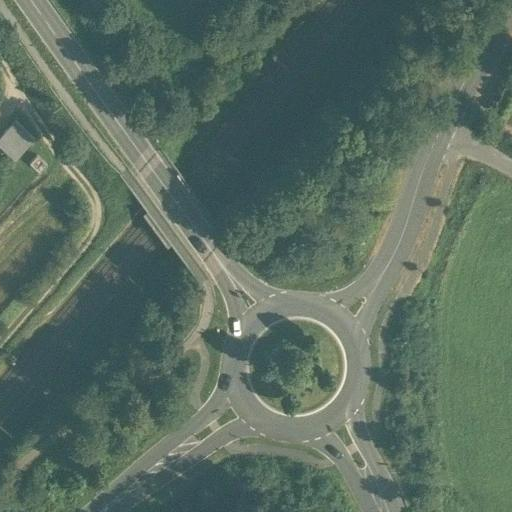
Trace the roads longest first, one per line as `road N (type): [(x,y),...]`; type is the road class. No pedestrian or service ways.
road 1 (secondary): [(28,0),(257,314)]
road 2 (unclassified): [(341,323),(389,261),(462,79),(511,6)]
road 3 (track): [(0,343),(73,256),(93,216),(85,190),(23,98)]
road 4 (secondary): [(96,511),(243,398)]
